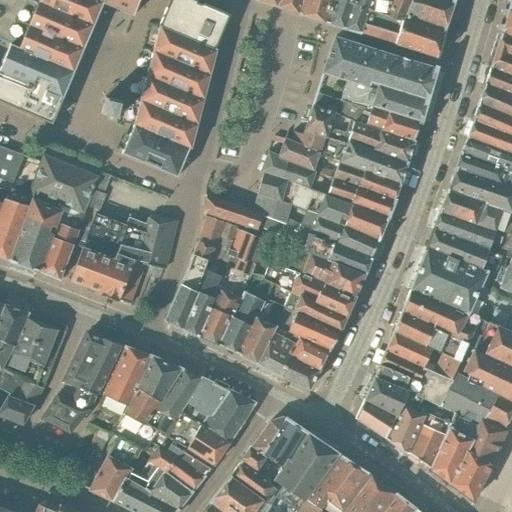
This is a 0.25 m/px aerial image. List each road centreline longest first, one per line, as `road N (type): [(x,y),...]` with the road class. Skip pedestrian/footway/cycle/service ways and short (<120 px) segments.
road 1 (residential): [(321,415),(390,271),(482,0)]
road 2 (residential): [(245,6),(289,19),(246,172),(203,163)]
road 3 (residential): [(0,121),(195,193)]
road 4 (residential): [(82,306),(8,475)]
road 5 (residential): [(245,6),(203,163)]
road 6 (unclassified): [(444,511),(321,415)]
road 7 (residential): [(276,388),(189,511)]
road 8 (residential): [(195,193),(147,331)]
road 9 (unclassified): [(147,331),(276,388)]
